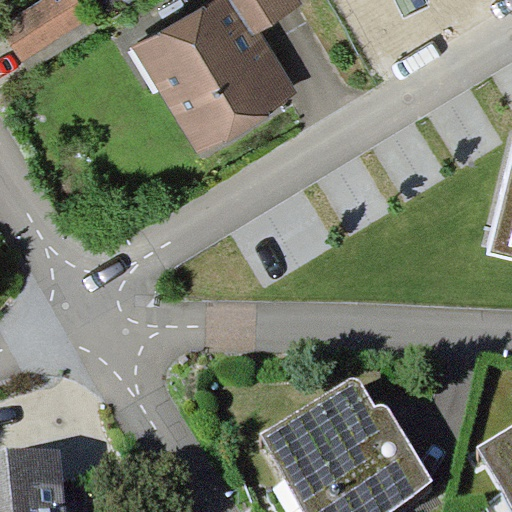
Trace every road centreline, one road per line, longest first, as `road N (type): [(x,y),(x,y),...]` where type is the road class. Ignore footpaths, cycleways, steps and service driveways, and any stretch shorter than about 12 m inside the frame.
road 1 (residential): [(511,38),(70,307)]
road 2 (residential): [(511,334),(70,307)]
road 3 (residential): [(70,307),(204,511)]
road 4 (residential): [(70,307),(0,192)]
